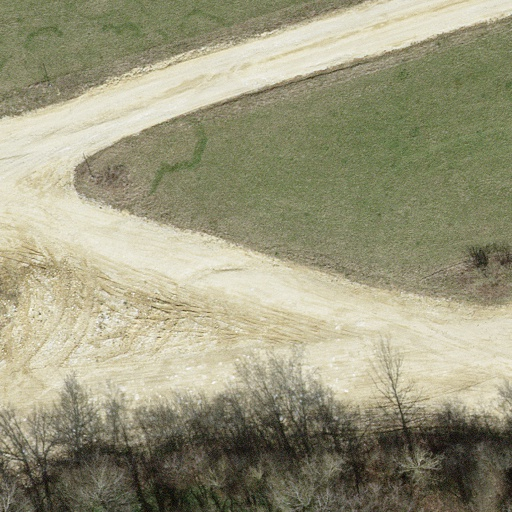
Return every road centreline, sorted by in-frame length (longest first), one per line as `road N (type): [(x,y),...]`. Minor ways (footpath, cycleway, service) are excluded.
road 1 (track): [(511,361),(0,203)]
road 2 (track): [(0,142),(483,0)]
